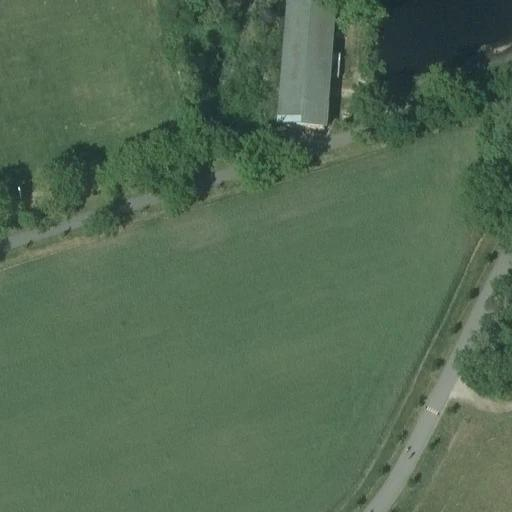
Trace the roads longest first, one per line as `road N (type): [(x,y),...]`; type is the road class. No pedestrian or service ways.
road 1 (residential): [(0,249),(209,187),(284,155),(511,101)]
road 2 (residential): [(349,511),(391,467),(511,242)]
